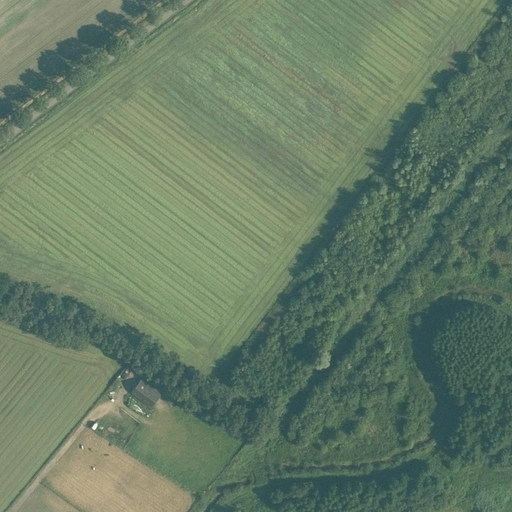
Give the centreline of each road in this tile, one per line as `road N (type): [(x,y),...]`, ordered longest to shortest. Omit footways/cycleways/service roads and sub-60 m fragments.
road 1 (track): [(221,511),(237,494),(265,485),(376,475),(431,451),(454,410),(428,350),(434,322),(463,301),(511,315)]
road 2 (unclassified): [(0,139),(185,0)]
